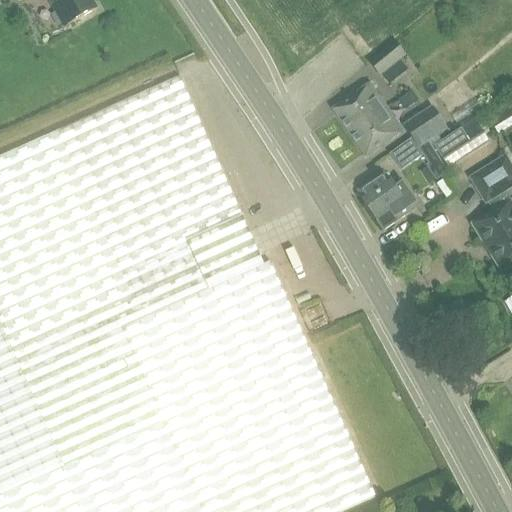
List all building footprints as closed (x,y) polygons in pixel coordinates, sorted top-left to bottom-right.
[(49,0),(64,26),(96,8),(91,0),(49,0)] [(369,63),(380,77),(406,56),(395,42),(369,63)] [(449,66),(461,86),(476,77),(464,57),(449,66)] [(0,323),(64,466),(0,494),(0,511),(338,511),(375,496),(270,262),(263,265),(180,77),(0,156),(0,323)] [(334,110),(350,133),(385,109),(370,86),(334,110)] [(411,91),(397,101),(404,111),(418,101),(411,91)] [(498,133),(511,124),(511,105),(489,120),(498,133)] [(433,106),(402,125),(410,138),(428,125),(437,137),(447,130),(433,106)] [(385,109),(350,133),(366,156),(401,132),(385,109)] [(428,125),(410,138),(417,150),(423,146),(428,143),(437,137),(428,125)] [(434,148),(442,161),(448,169),(456,163),(451,156),(469,143),(461,130),(434,148)] [(423,146),(417,150),(429,167),(439,160),(428,143),(423,146)] [(471,179),(486,203),(488,202),(495,213),(475,226),(485,242),(486,241),(494,253),(492,254),(502,271),(511,264),(511,208),(510,204),(504,208),(497,196),(511,187),(511,169),(505,158),(471,179)] [(359,192),(383,226),(416,204),(399,179),(392,183),(388,177),(385,178),(383,175),(359,192)] [(0,494),(64,466),(0,323),(0,494)]
